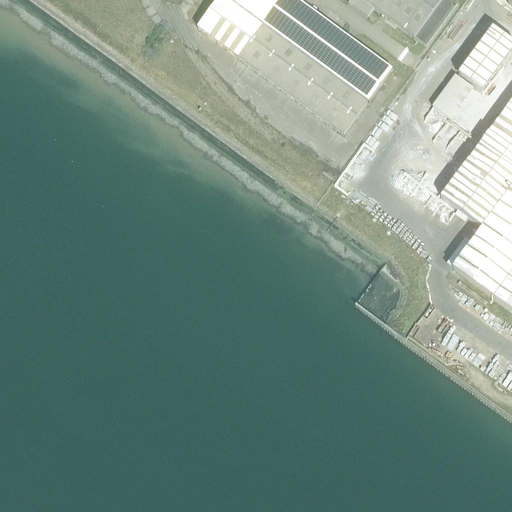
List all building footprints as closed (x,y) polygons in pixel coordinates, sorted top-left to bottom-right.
[(344,137),(392,71),(295,0),(218,0),(197,29),(344,137)] [(444,0),(359,0),(415,41),(444,0)] [(511,54),(511,44),(493,31),(459,77),(483,94),(511,54)] [(511,105),(442,201),(482,230),(453,271),(511,314),(511,105)] [(444,113),(432,125),(439,132),(436,135),(444,143),(453,133),(458,138),(464,132),(444,113)]
